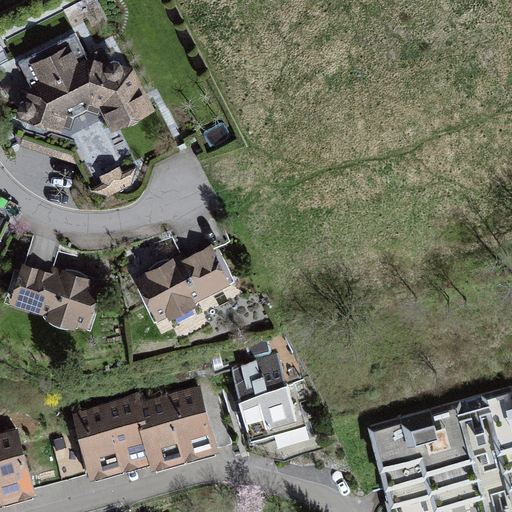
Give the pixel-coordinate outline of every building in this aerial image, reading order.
[(134,65),(89,50),(79,56),(72,40),(33,59),(40,74),(26,81),(16,113),(62,127),(70,101),(88,92),(100,97),(113,128),(153,110),(134,65)] [(181,253),(144,268),(163,314),(236,285),(220,244),(183,259),(181,253)] [(60,262),(58,270),(22,260),(11,303),(89,324),(103,273),(60,262)] [(289,353),(233,369),(256,452),(312,436),(289,353)] [(205,380),(173,388),(191,459),(223,451),(205,380)] [(511,384),(489,391),(511,473),(511,384)] [(173,388),(141,396),(157,460),(158,467),(191,459),(173,388)] [(139,389),(108,397),(126,468),(157,460),(141,396),(139,389)] [(108,397),(76,405),(93,476),(126,468),(108,397)] [(491,511),(461,399),(369,423),(392,511),(491,511)] [(19,423),(0,428),(0,471),(7,497),(37,488),(19,423)]
